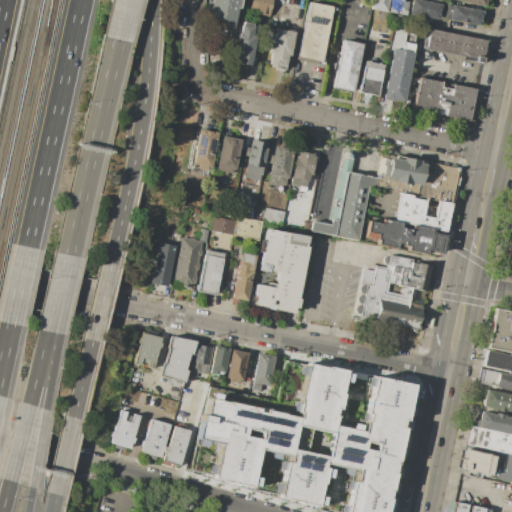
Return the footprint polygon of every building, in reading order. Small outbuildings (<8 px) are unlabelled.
[(210,0),(239,0),(234,27),(206,21),(210,0)] [(248,0),(247,9),(268,13),(270,0),(248,0)] [(370,0),(369,9),(385,12),(387,0),(370,0)] [(401,0),(388,0),(387,11),(404,14),(407,1),(401,0)] [(422,0),(410,0),(408,13),(438,18),(440,3),(422,0)] [(307,1),(331,6),(320,64),(295,59),(307,1)] [(444,18),(480,25),(483,11),(446,3),(444,18)] [(369,19),(366,35),(406,42),(409,26),(369,19)] [(237,24),(231,62),(248,65),(254,26),(237,24)] [(269,30),(267,41),(272,41),(268,63),(285,66),(291,31),(277,28),(276,32),(269,30)] [(429,29),(425,47),(468,55),(467,59),(484,62),(488,40),(429,29)] [(340,39),(362,43),(361,48),(353,92),(330,87),(340,39)] [(390,47),(380,99),(402,102),(412,52),(390,47)] [(363,61),(356,92),(376,95),(382,65),(363,61)] [(418,77),(411,110),(468,121),(474,89),(451,85),(450,90),(440,88),(442,81),(418,77)] [(200,131),(193,169),(208,171),(214,134),(200,131)] [(221,137),(240,140),(234,170),(233,169),(232,174),(216,171),(217,167),(216,166),(221,137)] [(252,141),(244,180),(259,183),(267,143),(252,141)] [(273,147),(266,184),(282,187),(290,150),(273,147)] [(341,151),(327,223),(311,220),(309,231),(356,240),(366,186),(372,188),(374,178),(348,173),(351,153),(341,151)] [(297,152),(289,185),(305,189),(312,155),(297,152)] [(379,152),(374,176),(419,187),(424,162),(379,152)] [(458,169),(451,202),(418,195),(420,187),(425,162),(458,169)] [(398,193),(392,220),(444,230),(449,204),(436,201),(433,217),(421,215),(424,198),(398,193)] [(282,211),(280,224),(260,220),(263,207),(282,211)] [(212,212),(208,231),(233,236),(236,217),(212,212)] [(257,240),(260,222),(236,217),(233,236),(257,240)] [(365,220),(362,237),(375,240),(375,245),(439,257),(443,235),(428,233),(429,229),(380,218),(379,223),(365,220)] [(200,228),(207,230),(205,241),(198,240),(200,228)] [(264,229),(306,237),(292,314),(250,306),(254,283),(273,287),(276,272),(257,268),(264,229)] [(181,237),(172,286),(192,290),(201,241),(181,237)] [(149,283),(165,286),(173,246),(157,243),(149,283)] [(197,293),(205,251),(222,254),(214,296),(197,293)] [(417,331),(361,318),(367,288),(372,289),(377,262),(385,264),(387,254),(432,264),(417,331)] [(243,255),(234,298),(245,300),(254,257),(243,255)] [(511,312),(492,309),(485,347),(511,351),(511,312)] [(142,332),(134,364),(151,368),(159,337),(142,332)] [(171,338),(160,375),(171,379),(169,385),(180,388),(193,344),(171,338)] [(196,345),(191,371),(205,374),(210,348),(196,345)] [(213,345),(207,376),(222,378),(227,348),(213,345)] [(229,349),(246,353),(240,381),(224,378),(229,349)] [(511,374),(506,373),(507,372),(480,366),(484,349),(511,355),(511,354),(511,374)] [(257,355),(251,383),(265,386),(271,358),(257,355)] [(282,359),(408,384),(380,511),(323,511),(185,471),(206,386),(273,403),(282,359)] [(511,391),(478,385),(481,368),(511,374),(511,391)] [(511,395),(511,430),(478,424),(485,390),(511,395)] [(120,407),(109,442),(128,448),(139,413),(120,407)] [(140,452),(160,457),(163,447),(162,447),(168,425),(149,420),(140,452)] [(511,433),(470,425),(465,447),(511,457),(511,433)] [(161,460),(179,466),(189,430),(173,426),(167,447),(165,447),(161,460)] [(511,485),(459,474),(465,447),(511,457),(511,485)] [(450,511),(453,501),(485,508),(484,511),(450,511)]
